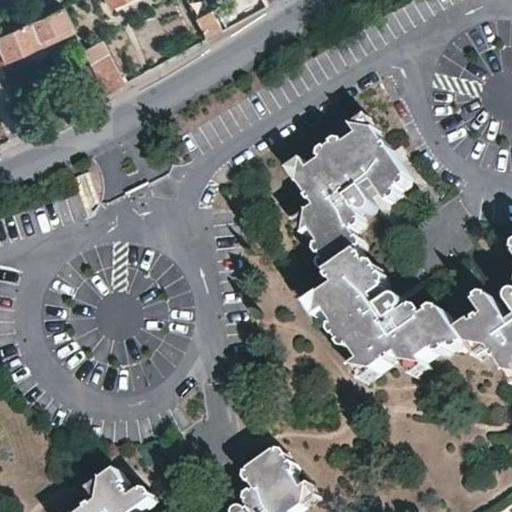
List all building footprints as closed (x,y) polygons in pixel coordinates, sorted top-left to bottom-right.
[(62,4),(0,33),(0,43),(7,60),(12,71),(12,72),(16,68),(11,56),(74,28),(62,4)] [(196,19),(208,38),(222,30),(211,10),(196,19)] [(112,53),(105,38),(104,38),(84,47),(93,62),(106,94),(126,84),(112,53)] [(88,102),(103,95),(91,65),(75,73),(88,102)] [(383,132),(395,124),(385,110),(374,118),(381,129),(383,132)] [(346,266),(371,249),(377,234),(369,222),(374,219),(375,209),(373,206),(378,203),(381,207),(383,209),(385,208),(387,207),(389,206),(391,205),(391,203),(392,201),(392,198),(391,196),(380,180),(389,172),(408,197),(415,192),(415,183),(424,177),(426,166),(395,124),(383,132),(381,129),(370,138),(360,135),(343,147),(341,156),(329,164),(331,167),(318,176),(334,198),(321,208),(329,218),(325,222),(335,237),(333,245),(339,253),(337,260),(343,268),(346,266)] [(308,163),(318,176),(331,167),(329,164),(322,154),(308,163)] [(314,229),(325,222),(329,218),(321,208),(307,218),(314,229)] [(379,251),(371,249),(346,266),(354,277),(339,287),(349,301),(346,303),(355,315),(353,325),(364,340),(374,342),(382,356),(387,354),(394,365),(419,347),(425,356),(438,347),(442,352),(454,343),(465,346),(472,341),(481,343),(488,338),(479,326),(465,306),(456,305),(445,313),(441,308),(432,307),(427,310),(426,306),(431,301),(431,298),(428,292),(425,291),(423,291),(403,304),(395,292),(405,284),(406,275),(395,259),(384,259),(379,251)] [(349,301),(339,287),(325,298),(334,311),(346,303),(349,301)] [(493,317),(479,326),(488,338),(503,328),(511,341),(511,288),(505,287),(495,294),(506,311),(495,319),(493,317)] [(511,341),(503,328),(488,338),(498,352),(511,342),(511,341)] [(448,361),(442,352),(438,347),(425,356),(435,369),(448,361)] [(380,375),(394,365),(387,354),(382,356),(372,363),(380,375)] [(312,511),(318,508),(309,494),(311,484),(302,469),(292,468),(265,485),(263,495),(270,506),(263,510),(262,511),(312,511)] [(125,501),(134,494),(138,492),(127,478),(115,486),(125,501)] [(160,511),(161,509),(159,504),(149,501),(142,506),(134,494),(125,501),(115,486),(100,496),(109,511),(106,511),(160,511)] [(330,511),(325,503),(318,508),(312,511),(330,511)]
